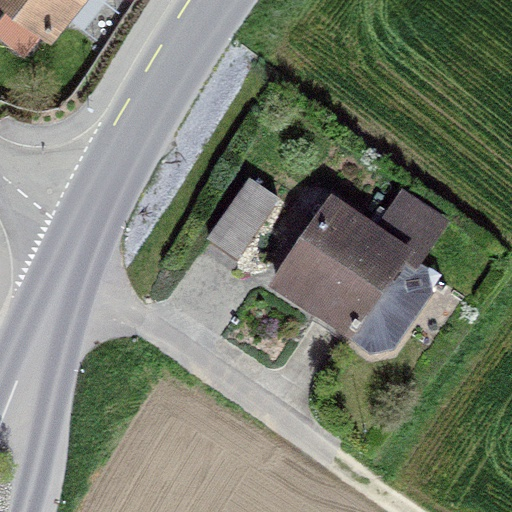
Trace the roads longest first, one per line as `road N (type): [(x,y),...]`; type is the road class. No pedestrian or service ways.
road 1 (track): [(417,511),(102,289),(76,238)]
road 2 (secondary): [(226,0),(76,238)]
road 3 (secondary): [(30,511),(76,238)]
road 4 (secondary): [(76,238),(0,395)]
